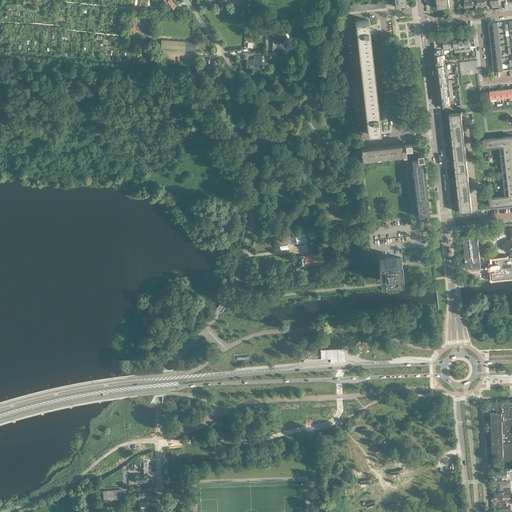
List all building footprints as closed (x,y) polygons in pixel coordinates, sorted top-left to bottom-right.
[(161,0),(164,3),(165,2),(170,10),(176,6),(171,0),(161,0)] [(434,0),(435,4),(437,3),(437,8),(450,7),(448,0),(434,0)] [(369,20),(355,21),(357,21),(367,113),(369,133),(367,133),(381,132),(381,131),(380,119),(381,120),(382,120),(381,119),(382,119),(382,114),(381,114),(380,114),(379,114),(370,33),(371,33),(371,34),(372,33),(372,28),(371,28),(370,28),(369,28),(369,20)] [(269,34),(268,53),(275,53),(275,56),(276,56),(282,56),(282,53),(281,53),(282,35),(276,34),(275,34),(269,34)] [(443,45),(441,45),(441,49),(443,49),(444,49),(444,50),(454,49),(455,53),(471,51),(470,46),(475,45),(474,37),(448,40),(448,39),(443,40),(443,45)] [(196,42),(161,40),(161,48),(195,50),(196,42)] [(436,49),(435,50),(441,107),(449,106),(448,101),(453,101),(451,80),(449,80),(447,65),(444,65),(443,54),(445,54),(444,50),(444,49),(443,49),(441,49),(436,49)] [(255,59),(247,59),(247,68),(259,68),(259,69),(260,69),(260,68),(261,68),(262,56),(255,56),(255,59)] [(450,122),(448,122),(449,128),(451,128),(451,134),(463,132),(461,113),(449,114),(450,122)] [(452,140),(450,140),(451,146),(453,146),(453,153),(466,152),(463,132),(451,134),(452,140)] [(495,138),(483,139),(484,148),(504,146),(509,195),(490,197),(491,206),(493,206),(503,205),(503,204),(510,204),(511,203),(511,135),(503,137),(503,139),(495,140),(495,138)] [(405,144),(362,149),(361,149),(362,153),(361,153),(361,154),(362,154),(363,161),(407,156),(406,149),(412,149),(411,143),(405,144)] [(454,162),(453,162),(453,168),(455,167),(456,173),(468,171),(466,152),(453,153),(454,162)] [(418,160),(411,161),(412,161),(417,210),(418,210),(419,216),(426,215),(427,216),(428,216),(428,215),(430,215),(424,160),(423,154),(417,154),(418,160)] [(456,180),(455,180),(455,186),(457,186),(458,192),(470,191),(468,171),(456,173),(456,180)] [(459,202),(457,202),(458,207),(459,207),(460,212),(472,211),(470,191),(458,192),(459,202)] [(491,266),(491,267),(491,268),(492,268),(493,268),(493,271),(492,271),(493,279),(511,276),(511,228),(510,229),(511,239),(510,239),(509,239),(508,240),(507,240),(506,241),(505,241),(504,242),(503,243),(503,244),(502,245),(502,246),(502,247),(503,248),(503,249),(504,249),(504,250),(505,250),(505,251),(506,251),(507,251),(507,252),(508,252),(509,252),(510,252),(511,257),(492,259),(493,265),(492,265),(491,265),(491,266)] [(307,233),(295,234),(296,243),(308,242),(307,233)] [(286,236),(278,237),(280,245),(287,244),(291,243),(296,243),(295,234),(286,236)] [(481,267),(477,234),(463,236),(466,269),(481,267)] [(330,235),(323,236),(324,247),(331,246),(330,235)] [(323,253),(304,255),(299,256),(300,266),(305,266),(305,268),(307,267),(307,265),(310,265),(310,266),(311,266),(311,265),(324,264),(323,253)] [(396,278),(403,278),(402,272),(401,272),(400,263),(401,263),(401,257),(394,258),(394,257),(385,257),(385,259),(378,259),(379,265),(380,265),(381,274),(380,274),(381,280),(387,279),(387,280),(396,280),(396,278)] [(321,348),(307,349),(308,358),(307,358),(308,358),(308,359),(308,358),(321,358),(322,358),(322,357),(321,357),(321,349),(321,348)] [(322,358),(321,358),(330,358),(331,360),(331,361),(344,360),(345,360),(345,359),(344,348),(343,348),(324,348),(321,349),(321,357),(322,357),(322,358)] [(492,455),(492,456),(503,455),(504,465),(511,464),(511,401),(487,402),(486,402),(487,404),(488,404),(489,406),(489,407),(489,409),(490,410),(489,411),(489,412),(490,412),(490,413),(491,412),(492,455)] [(148,482),(147,474),(135,474),(135,482),(139,482),(139,483),(143,483),(143,482),(148,482)] [(497,484),(493,484),(494,487),(498,487),(498,490),(503,490),(503,487),(510,486),(510,481),(497,482),(498,484),(497,484)] [(121,489),(98,491),(99,501),(122,499),(121,489)] [(496,491),(493,491),(494,501),(496,501),(510,500),(510,497),(507,497),(506,494),(506,491),(496,491)] [(147,501),(140,501),(140,498),(132,498),(135,498),(135,501),(135,504),(135,505),(139,505),(139,507),(147,507),(147,501)] [(507,502),(499,503),(499,506),(497,506),(497,511),(510,510),(510,505),(507,506),(507,502)]
